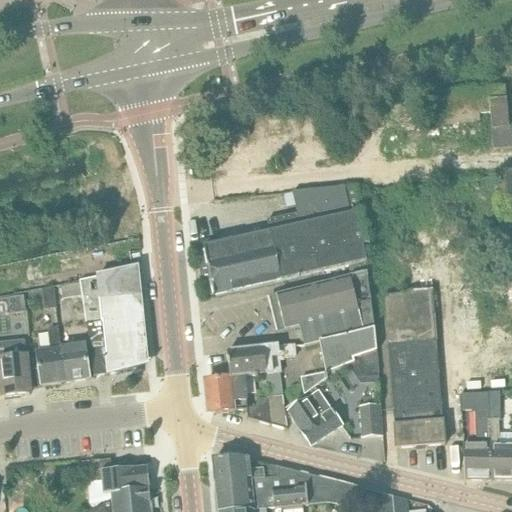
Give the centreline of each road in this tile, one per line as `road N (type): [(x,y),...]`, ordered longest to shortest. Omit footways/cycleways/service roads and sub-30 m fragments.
road 1 (residential): [(180,411),(146,70)]
road 2 (secondary): [(146,70),(460,0)]
road 3 (residential): [(458,495),(182,427)]
road 4 (secondary): [(323,0),(233,20),(142,22)]
road 5 (residential): [(0,430),(180,411)]
road 6 (secondary): [(0,102),(146,70)]
road 7 (secondary): [(142,22),(0,36)]
